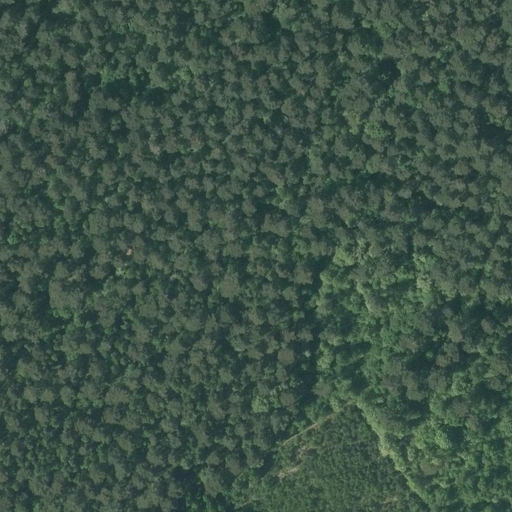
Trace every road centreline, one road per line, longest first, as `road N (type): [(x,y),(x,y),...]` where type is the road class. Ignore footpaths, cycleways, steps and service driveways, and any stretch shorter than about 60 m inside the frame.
road 1 (track): [(511,291),(163,511)]
road 2 (track): [(81,274),(43,301),(179,501)]
road 3 (track): [(0,166),(81,274),(164,221)]
